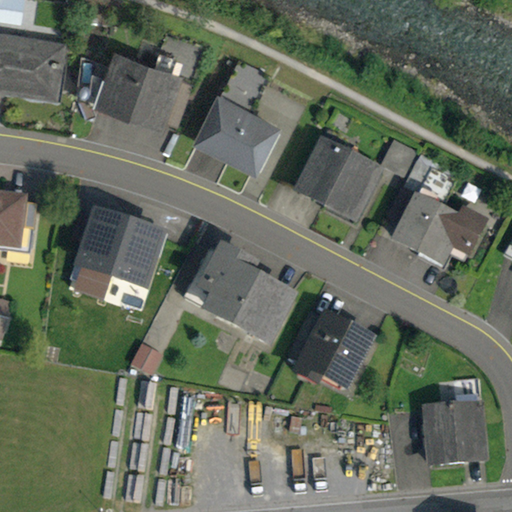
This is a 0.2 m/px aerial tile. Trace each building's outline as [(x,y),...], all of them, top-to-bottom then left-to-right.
[(59,48),(0,39),(0,89),(52,97),(59,48)] [(176,81),(118,59),(100,105),(159,127),(176,81)] [(274,131),(220,104),(201,143),(255,169),(274,131)] [(372,177),(323,153),(302,195),(351,219),(372,177)] [(21,204),(0,201),(0,246),(17,248),(21,204)] [(473,238),(410,206),(387,252),(434,276),(444,255),(460,263),(473,238)] [(160,245),(98,226),(82,274),(144,293),(160,245)] [(215,308),(209,321),(266,350),(288,308),(246,287),(252,276),(221,261),(201,301),(215,308)] [(370,350),(327,329),(305,375),(348,396),(370,350)] [(475,414),(420,418),(425,475),(479,471),(475,414)]
